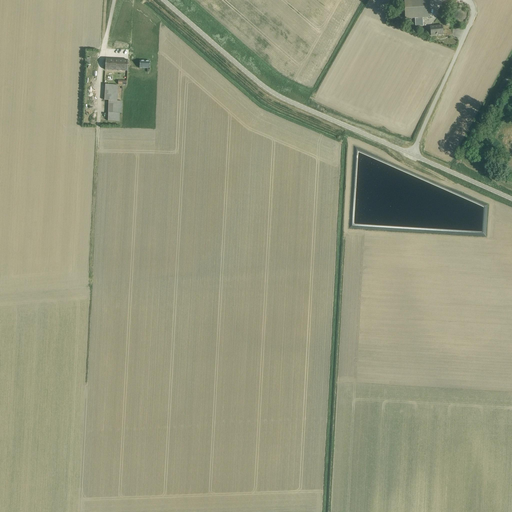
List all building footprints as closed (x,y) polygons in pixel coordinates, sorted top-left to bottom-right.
[(428,0),(403,0),(404,19),(415,19),(415,25),(422,24),(422,18),(430,18),(428,0)] [(430,26),(431,36),(443,34),(442,25),(430,26)] [(105,70),(127,71),(128,60),(106,59),(105,70)] [(148,72),(149,73),(150,61),(140,61),(139,68),(148,68),(148,72)] [(105,85),(104,100),(108,101),(107,121),(119,122),(119,113),(121,113),(122,101),(117,101),(118,86),(105,85)]
